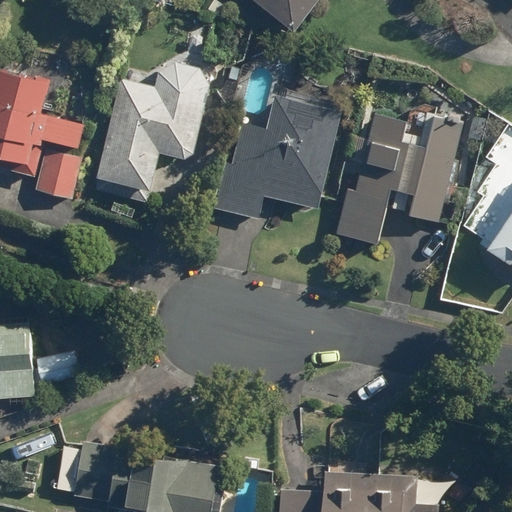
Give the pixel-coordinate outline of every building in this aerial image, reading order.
[(271,0),(306,24),(323,0),(271,0)] [(101,189),(159,202),(171,146),(205,154),(218,94),(221,90),(219,75),(208,61),(180,56),(164,69),(164,82),(126,74),(101,189)] [(41,187),(77,195),(95,117),(49,107),(56,77),(2,65),(0,73),(0,155),(46,166),(41,187)] [(327,205),(352,105),(284,87),(275,122),(250,116),(227,203),(267,213),(273,191),(327,205)] [(351,185),(340,228),(384,240),(394,205),(449,218),(475,114),(428,103),(424,119),(384,108),(362,188),(351,185)] [(485,196),(465,223),(511,257),(511,129),(491,159),(498,164),(478,191),(485,196)] [(0,393),(43,394),(43,356),(43,321),(0,321),(0,393)] [(82,346),(43,356),(50,381),(89,371),(82,346)] [(68,443),(61,489),(113,497),(112,503),(165,511),(214,511),(223,459),(90,439),(89,446),(68,443)] [(448,511),(449,500),(425,499),(426,471),(333,466),(332,487),(287,485),(285,511),(448,511)]
